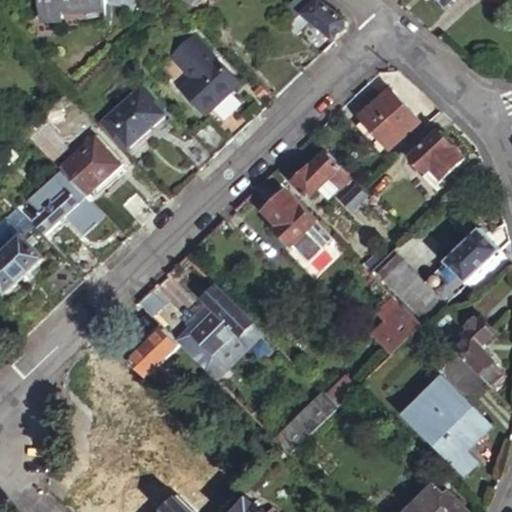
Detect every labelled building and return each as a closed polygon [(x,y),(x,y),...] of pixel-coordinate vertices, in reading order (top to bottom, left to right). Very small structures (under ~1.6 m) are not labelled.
[(109,0),(40,0),(42,19),(65,17),(66,24),(111,19),(109,0)] [(288,0),(282,5),(291,16),(311,0),(288,0)] [(346,17),(321,0),(311,0),(291,16),(283,23),(293,30),(301,25),(309,19),(335,39),(346,28),(346,17)] [(301,25),(293,30),(298,34),(305,28),(301,25)] [(230,140),(275,97),(263,85),(253,95),(208,48),(185,71),(197,83),(184,94),(209,119),(230,140)] [(275,97),(300,73),(279,52),(255,76),(263,85),(275,97)] [(146,81),(142,84),(156,98),(159,94),(146,81)] [(142,84),(101,124),(115,138),(118,134),(133,148),(170,111),(156,98),(142,84)] [(363,116),(390,143),(418,117),(390,89),(363,116)] [(217,153),(230,140),(209,119),(195,131),(217,153)] [(443,130),(416,156),(441,181),(468,157),(443,130)] [(217,153),(195,131),(180,146),(201,168),(217,153)] [(97,134),(63,167),(77,181),(88,192),(99,181),(102,184),(125,162),(97,134)] [(353,174),(329,149),(309,168),(307,166),(295,179),(311,195),(330,176),(340,186),(353,174)] [(89,193),(88,192),(77,181),(70,187),(66,183),(53,196),(57,200),(51,205),(53,207),(37,220),(50,233),(84,201),(82,200),(89,193)] [(320,219),(289,187),(266,209),(281,223),(277,226),(295,243),(320,219)] [(144,222),(156,211),(136,191),(124,203),(144,222)] [(87,235),(107,219),(93,201),(73,217),(87,235)] [(0,241),(19,225),(24,232),(29,237),(41,228),(23,210),(0,230),(0,241)] [(482,228),(448,261),(470,282),(503,250),(482,228)] [(24,232),(0,253),(0,281),(10,292),(48,256),(29,237),(24,232)] [(89,274),(103,260),(83,240),(70,254),(89,274)] [(380,271),(427,320),(447,301),(400,252),(380,271)] [(32,328),(87,276),(70,257),(23,302),(4,320),(19,332),(28,332),(32,328)] [(191,327),(178,341),(181,344),(208,370),(221,357),(217,353),(238,331),(242,335),(255,322),(218,285),(205,298),(216,309),(195,331),(191,327)] [(150,289),(138,300),(151,313),(163,302),(150,289)] [(0,305),(0,316),(4,320),(23,302),(15,294),(0,305)] [(423,322),(403,302),(371,333),(392,353),(423,322)] [(471,329),(454,346),(493,385),(505,372),(494,361),(497,358),(485,346),(485,342),(496,331),(482,317),(479,321),(475,317),(467,325),(471,329)] [(178,341),(161,323),(146,336),(152,341),(133,358),(148,375),(181,344),(178,341)] [(79,394),(94,408),(177,494),(194,511),(219,511),(243,488),(209,451),(197,462),(107,369),(79,394)] [(348,374),(328,395),(339,406),(359,386),(348,374)] [(444,374),(404,416),(467,478),(482,462),(470,449),(494,425),(444,374)] [(290,453),(339,406),(328,395),(325,392),(277,440),(290,453)] [(158,511),(177,494),(94,408),(89,465),(76,478),(97,498),(104,505),(134,477),(156,499),(141,511),(136,511),(133,509),(129,511),(158,511)] [(97,498),(82,511),(129,511),(133,509),(136,511),(141,511),(156,499),(134,477),(104,505),(97,498)] [(435,483),(406,511),(471,511),(450,491),(446,494),(435,483)] [(194,511),(177,494),(158,511),(194,511)] [(264,511),(248,497),(234,511),(264,511)]
